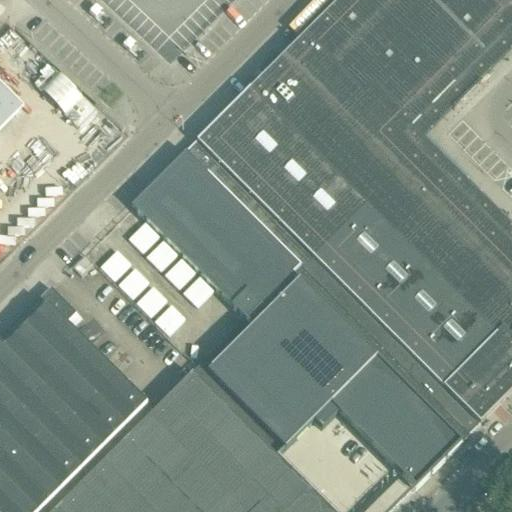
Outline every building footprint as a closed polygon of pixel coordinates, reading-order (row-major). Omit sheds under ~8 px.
[(511,3),(508,0),(341,0),(215,126),(330,238),(299,269),(318,289),(384,354),(469,438),(511,394),(511,227),(423,139),(511,49),(511,3)] [(215,126),(185,157),(299,269),(330,238),(215,126)] [(299,269),(185,157),(131,210),(244,324),(192,376),(276,461),(312,425),(321,433),(337,416),(385,464),(414,493),(469,438),(384,354),(318,289),(299,269)] [(84,260),(72,271),(81,280),(92,269),(84,260)] [(0,511),(55,511),(153,415),(65,327),(76,317),(50,291),(39,302),(46,309),(3,352),(0,348),(0,511)] [(325,511),(191,377),(56,511),(325,511)]
